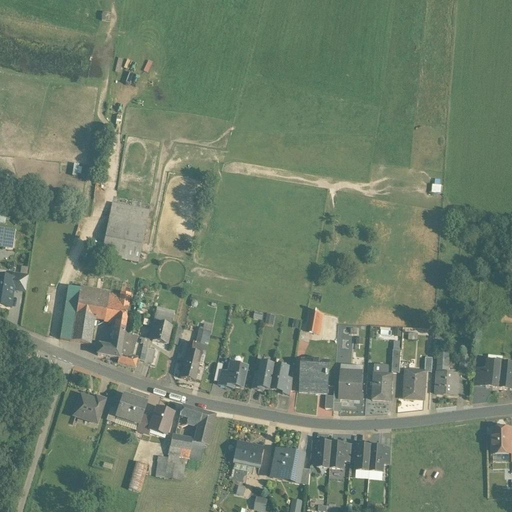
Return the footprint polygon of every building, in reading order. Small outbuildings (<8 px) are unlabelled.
[(148,214),(111,206),(100,260),(136,267),(148,214)] [(14,234),(0,232),(0,250),(11,252),(14,234)] [(14,282),(12,293),(25,295),(27,279),(14,277),(14,282)] [(0,309),(10,311),(12,293),(14,282),(0,279),(0,309)] [(130,297),(91,291),(91,294),(68,290),(59,342),(89,347),(93,321),(104,323),(104,324),(115,326),(124,328),(130,297)] [(173,315),(156,311),(153,326),(156,326),(170,330),(173,315)] [(322,316),(310,313),(306,334),(319,337),(322,316)] [(112,348),(108,348),(107,347),(107,350),(98,348),(96,357),(118,362),(123,337),(124,328),(115,326),(114,333),(112,348)] [(170,330),(156,326),(152,344),(167,347),(171,330),(170,330)] [(184,364),(198,368),(201,369),(210,335),(199,332),(195,347),(188,345),(184,364)] [(118,362),(117,365),(135,371),(137,362),(129,359),(134,339),(123,337),(118,362)] [(143,347),(139,363),(144,364),(147,352),(149,341),(145,340),(144,342),(141,341),(140,346),(143,347)] [(155,354),(147,352),(144,364),(152,366),(155,354)] [(401,354),(394,353),(392,375),(399,376),(401,354)] [(447,359),(438,358),(438,369),(447,369),(447,359)] [(469,359),(462,359),(460,378),(468,379),(469,359)] [(198,368),(184,364),(180,381),(194,384),(198,368)] [(502,367),(488,365),(487,373),(485,389),(485,390),(499,391),(502,367)] [(216,366),(212,384),(218,385),(220,375),(222,368),(216,366)] [(275,369),(262,366),(260,376),(258,390),(259,390),(271,393),(275,369)] [(511,367),(502,367),(499,391),(511,392),(511,367)] [(328,370),(302,368),(300,395),(326,397),(328,370)] [(240,373),(228,370),(227,377),(220,375),(218,385),(217,388),(226,390),(226,387),(243,391),(248,371),(241,369),(240,373)] [(275,369),(271,393),(283,395),(284,395),(287,380),(288,371),(275,369)] [(375,369),(375,377),(388,377),(388,370),(375,369)] [(487,373),(474,372),(473,387),(485,389),(487,373)] [(260,376),(254,374),(251,391),(259,392),(259,390),(258,390),(260,376)] [(361,375),(342,374),(341,389),(340,402),(341,402),(360,403),(361,375)] [(416,375),(416,380),(406,379),(404,402),(416,403),(416,401),(425,402),(426,375),(416,375)] [(388,377),(375,377),(373,403),(391,404),(392,378),(388,377)] [(458,378),(437,377),(436,398),(456,399),(458,378)] [(393,397),(403,397),(403,380),(394,379),(393,397)] [(293,381),(287,380),(284,395),(283,395),(282,397),(290,398),(293,381)] [(145,405),(123,397),(118,413),(115,419),(116,420),(137,427),(138,427),(141,418),(145,405)] [(333,399),(326,398),(325,411),(333,412),(333,406),(333,399)] [(94,400),(92,407),(78,402),(72,419),(96,427),(104,403),(94,400)] [(340,414),(341,406),(333,406),(333,412),(333,414),(340,414)] [(118,413),(110,410),(105,423),(114,426),(116,420),(115,419),(118,413)] [(202,415),(181,410),(179,420),(188,422),(199,425),(202,415)] [(173,417),(156,412),(152,422),(149,433),(150,434),(150,431),(165,436),(164,438),(165,439),(173,417)] [(214,418),(202,415),(199,425),(198,431),(198,430),(194,447),(198,448),(203,449),(206,449),(214,418)] [(141,418),(138,427),(137,427),(135,433),(142,435),(147,420),(141,418)] [(147,420),(142,435),(148,438),(150,434),(149,433),(152,422),(147,420)] [(199,425),(188,422),(187,428),(198,430),(198,431),(199,425)] [(511,433),(492,434),(492,453),(495,456),(510,456),(511,456),(511,447),(511,433)] [(171,439),(169,450),(189,454),(190,446),(188,446),(189,443),(171,439)] [(264,451),(250,449),(249,447),(237,445),(233,463),(261,468),(264,451)] [(194,447),(190,446),(189,454),(196,456),(198,448),(194,447)] [(332,447),(319,446),(317,462),(317,470),(330,471),(332,447)] [(345,448),(332,447),(330,471),(343,472),(344,464),(345,449),(345,448)] [(371,450),(358,449),(358,450),(357,465),(356,473),(369,474),(371,450)] [(189,454),(169,450),(167,458),(185,462),(200,465),(201,457),(196,456),(189,454)] [(385,451),(371,450),(369,474),(383,476),(383,468),(384,452),(385,451)] [(167,458),(158,456),(153,480),(163,483),(166,468),(183,472),(185,462),(167,458)] [(287,458),(277,456),(273,481),(292,484),(295,469),(297,458),(287,456),(287,458)] [(146,468),(135,464),(127,491),(138,495),(146,468)] [(302,471),(295,469),(292,484),(299,486),(302,471)] [(310,472),(302,471),(299,486),(309,487),(310,472)] [(245,490),(237,488),(235,497),(243,499),(245,490)] [(253,511),(264,511),(267,502),(256,500),(253,511)] [(300,511),(302,505),(292,503),(290,511),(300,511)]
